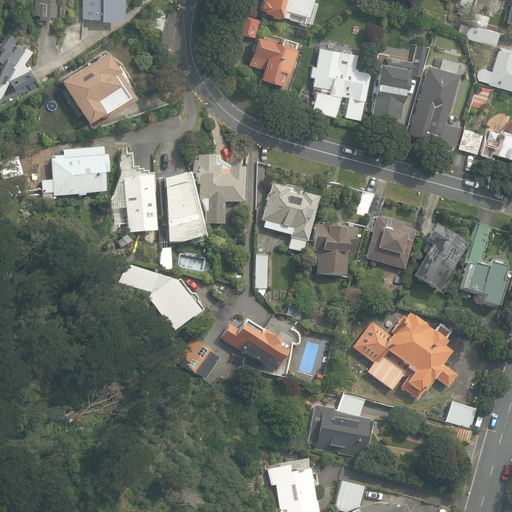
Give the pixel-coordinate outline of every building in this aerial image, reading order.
[(32,0),(31,14),(36,14),(35,18),(54,19),(55,0),(32,0)] [(80,0),(80,18),(97,19),(97,20),(121,21),(121,0),(80,0)] [(261,0),(259,8),(261,9),(261,11),(272,14),(271,16),(278,18),(279,16),(305,24),(312,0),(261,0)] [(458,11),(470,14),(473,5),(473,0),(461,0),(460,5),(458,11)] [(465,38),(495,46),(498,32),(486,29),(492,5),(493,5),(476,0),(475,0),(474,5),(466,34),(465,38)] [(142,38),(158,42),(168,9),(155,5),(151,4),(151,5),(142,38)] [(232,31),(254,37),(259,19),(237,13),(232,31)] [(13,43),(15,39),(5,32),(0,41),(0,97),(10,83),(16,90),(34,77),(24,62),(31,52),(25,47),(23,50),(13,43)] [(259,78),(284,86),(295,48),(293,47),(294,42),(282,38),(280,44),(256,37),(248,64),(262,68),(259,78)] [(409,74),(420,77),(428,46),(415,44),(411,62),(410,61),(409,72),(410,72),(409,74)] [(350,118),(359,120),(370,70),(354,67),(357,54),(317,45),(313,66),(310,65),(308,76),(312,77),(310,85),(307,85),(301,110),(349,120),(350,118)] [(487,84),(511,90),(511,48),(500,45),(499,50),(497,49),(491,70),(482,67),(477,71),(476,75),(478,80),(488,83),(487,84)] [(60,80),(86,121),(102,111),(105,116),(135,97),(106,51),(60,80)] [(371,113),(400,118),(403,94),(405,94),(408,71),(409,65),(408,65),(380,61),(376,88),(375,88),(371,113)] [(404,133),(415,135),(420,114),(440,119),(442,113),(447,115),(448,111),(458,74),(426,65),(416,106),(421,107),(420,111),(411,109),(404,133)] [(470,105),(482,108),(488,88),(476,85),(470,105)] [(511,121),(509,121),(506,133),(500,131),(496,148),(492,147),(490,153),(511,158),(511,121)] [(458,148),(476,153),(481,134),(463,129),(458,148)] [(53,194),(53,197),(78,195),(78,197),(85,196),(85,195),(103,193),(101,174),(108,173),(106,155),(104,155),(103,148),(62,152),(63,155),(56,156),(54,157),(55,159),(50,159),(52,180),(41,181),(42,195),(53,194)] [(0,161),(0,171),(2,179),(23,173),(18,156),(0,161)] [(204,224),(223,225),(224,203),(241,203),(242,169),(227,168),(227,172),(219,172),(219,167),(213,166),(214,157),(196,156),(196,162),(193,161),(192,174),(195,174),(195,185),(199,185),(198,202),(200,202),(204,211),(204,224)] [(162,181),(166,244),(181,242),(205,235),(190,175),(184,176),(162,181)] [(151,177),(122,179),(125,224),(119,224),(120,235),(154,233),(151,177)] [(287,249),(301,253),(304,243),(305,243),(318,198),(303,194),(304,190),(287,185),(286,190),(270,186),(261,221),(266,223),(266,226),(285,231),(285,228),(291,230),(289,238),(290,239),(290,241),(287,240),(286,244),(289,245),(287,249)] [(365,260),(403,270),(414,231),(400,227),(401,224),(379,218),(385,198),(364,192),(358,213),(368,216),(364,230),(372,233),(365,260)] [(315,274),(345,276),(346,260),(348,261),(349,252),(352,252),(354,229),(338,228),(339,225),(320,224),(320,226),(314,226),(312,252),(315,252),(314,262),(316,263),(315,274)] [(481,303),(496,307),(497,304),(503,283),(499,281),(504,264),(491,260),(490,265),(480,262),(490,228),(478,224),(466,263),(468,264),(460,290),(483,297),(481,303)] [(411,277),(436,292),(465,244),(434,225),(424,243),(430,246),(412,276),(411,277)] [(160,269),(171,270),(170,248),(159,249),(160,269)] [(255,289),(266,289),(267,256),(255,256),(255,289)] [(147,298),(149,301),(173,331),(196,313),(171,283),(123,267),(117,284),(148,294),(149,296),(147,298)] [(286,316),(299,320),(303,306),(289,303),(286,316)] [(399,389),(416,400),(423,391),(425,393),(433,381),(432,380),(433,378),(447,388),(457,374),(441,363),(449,353),(441,347),(445,341),(442,339),(432,332),(406,314),(405,317),(402,315),(390,332),(392,334),(391,336),(370,321),(357,340),(351,349),(357,353),(373,364),(366,373),(390,390),(405,369),(410,372),(399,389)] [(275,374),(288,352),(279,346),(282,340),(262,328),(261,329),(243,319),(239,327),(237,326),(235,329),(227,324),(218,339),(227,345),(226,347),(270,374),(272,372),(275,374)] [(478,331),(496,336),(499,325),(481,320),(478,331)] [(194,374),(203,380),(216,360),(207,353),(208,351),(193,341),(190,339),(174,363),(193,375),(194,374)] [(250,381),(257,383),(260,373),(253,371),(250,381)] [(357,417),(359,417),(363,401),(357,400),(340,395),(340,398),(336,411),(357,417)] [(445,422),(470,429),(475,410),(450,403),(445,422)] [(357,458),(359,458),(361,445),(368,447),(372,422),(367,421),(367,420),(357,418),(333,413),(334,408),(314,405),(307,443),(314,445),(313,450),(357,458)] [(448,438),(465,442),(468,430),(451,426),(448,438)] [(274,485),(278,511),(314,511),(313,502),(311,503),(309,490),(316,485),(309,477),(306,459),(281,463),(282,466),(271,468),(273,485),(274,485)] [(332,511),(334,511),(348,511),(349,511),(359,507),(364,484),(339,479),(332,511)]
